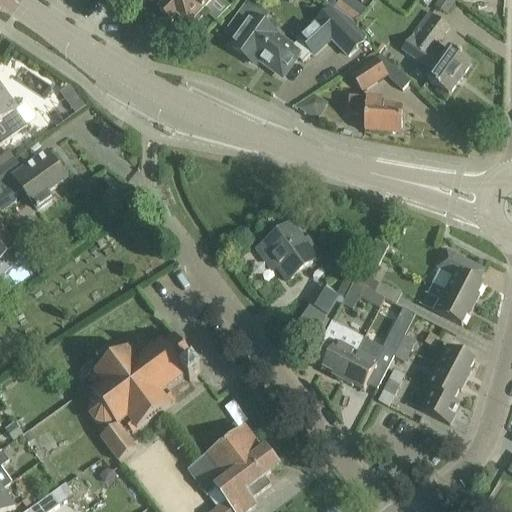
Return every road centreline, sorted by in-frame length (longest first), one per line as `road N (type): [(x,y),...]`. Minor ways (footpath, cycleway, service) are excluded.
road 1 (tertiary): [(488,201),(294,148),(186,104),(15,0)]
road 2 (unclassified): [(383,511),(168,226)]
road 3 (tertiary): [(416,511),(470,461),(511,344)]
